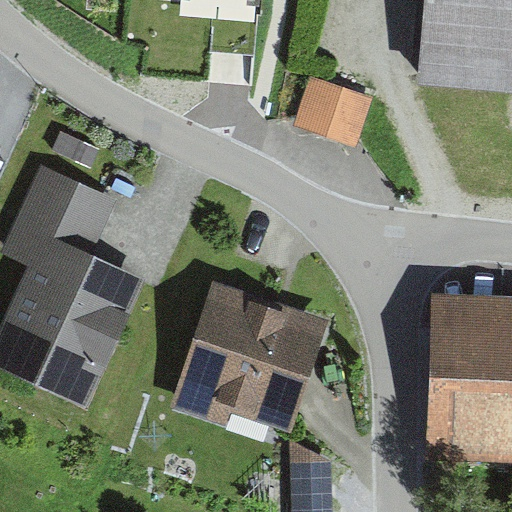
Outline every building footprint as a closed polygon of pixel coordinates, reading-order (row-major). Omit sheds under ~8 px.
[(511,0),(440,0),(437,60),(510,64),(508,90),(511,90),(511,0)] [(313,74),(300,122),(360,138),(373,91),(313,74)] [(118,199),(45,164),(4,249),(39,266),(0,344),(0,358),(88,401),(150,275),(95,248),(118,199)] [(329,317),(217,279),(177,398),(226,415),(239,398),(295,417),(329,317)] [(511,308),(429,306),(425,445),(511,447),(511,308)] [(305,453),(299,511),(315,511),(334,511),(340,456),(305,453)]
